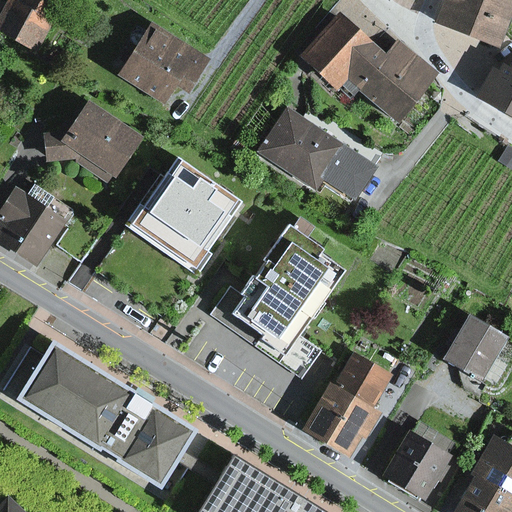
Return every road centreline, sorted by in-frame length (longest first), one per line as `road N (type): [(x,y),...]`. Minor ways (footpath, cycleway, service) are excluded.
road 1 (residential): [(0,268),(386,511)]
road 2 (unclassified): [(419,34),(472,109),(511,133)]
